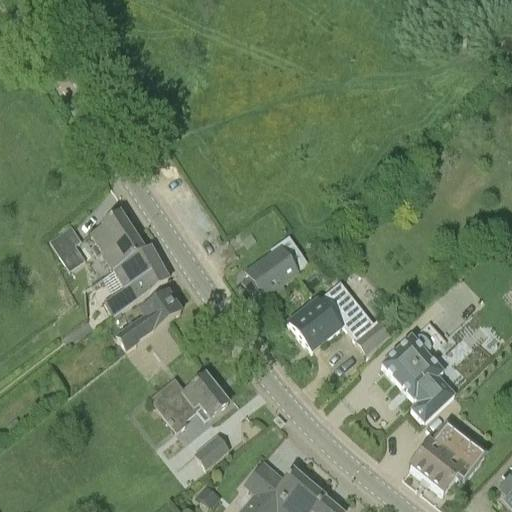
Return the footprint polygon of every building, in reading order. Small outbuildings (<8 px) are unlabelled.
[(113,252),(132,241),(118,220),(101,231),(102,233),(90,240),(96,250),(91,253),(96,260),(101,257),(112,276),(121,270),(124,268),(113,252)] [(84,265),(75,250),(81,247),(70,232),(49,246),(59,261),(69,276),(84,265)] [(147,296),(148,298),(167,286),(148,253),(142,257),(132,241),(113,252),(124,268),(121,270),(124,275),(114,282),(121,293),(102,305),(110,319),(147,296)] [(280,289),(290,282),(296,278),(279,254),(246,277),(250,282),(243,287),(260,312),(284,295),(280,289)] [(378,326),(372,330),(339,288),(316,307),(316,306),(287,330),(310,358),(339,335),(338,335),(342,332),(366,362),(390,341),(378,326)] [(135,350),(134,349),(180,318),(166,299),(139,317),(144,324),(115,344),(120,351),(125,358),(135,350)] [(423,428),(453,400),(436,382),(442,377),(428,362),(446,345),(428,327),(410,344),(409,343),(380,371),(412,405),(413,404),(417,408),(410,414),(423,428)] [(125,358),(120,351),(113,356),(118,363),(125,358)] [(200,412),(209,423),(227,409),(205,380),(184,397),(173,383),(150,402),(177,436),(186,429),(184,426),(200,412)] [(442,500),(455,484),(461,489),(483,461),(445,431),(430,450),(428,449),(409,474),(442,500)] [(195,458),(206,472),(228,454),(217,440),(195,458)] [(333,511),(291,476),(282,487),(261,469),(244,489),(256,499),(245,511),(333,511)] [(506,511),(511,511),(511,479),(499,492),(509,503),(503,508),(506,511)] [(211,511),(220,502),(205,489),(196,500),(209,511),(211,511)]
